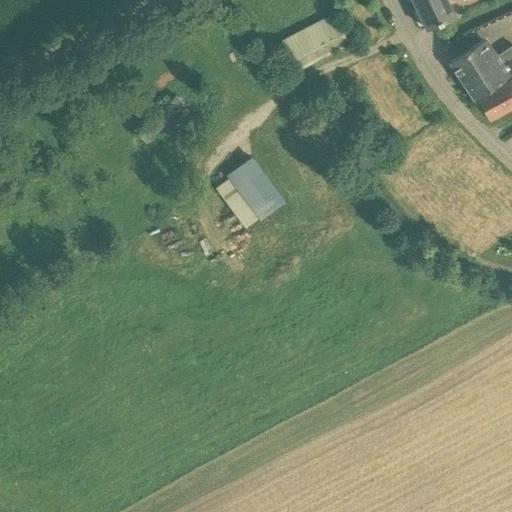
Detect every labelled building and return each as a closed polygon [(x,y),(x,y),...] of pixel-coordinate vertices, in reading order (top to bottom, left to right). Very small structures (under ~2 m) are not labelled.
[(412,0),(417,9),(427,30),(458,15),(450,0),(412,0)] [(336,15),(280,42),(294,70),(349,43),(336,15)] [(483,41),(449,63),(474,100),(511,74),(511,46),(494,58),(483,41)] [(511,81),(478,99),(489,121),(511,109),(511,81)] [(177,95),(155,114),(163,124),(185,105),(177,95)] [(252,156),(213,184),(246,229),(285,202),(252,156)]
